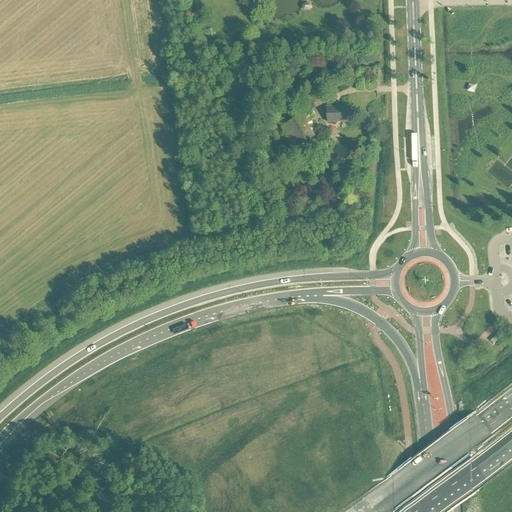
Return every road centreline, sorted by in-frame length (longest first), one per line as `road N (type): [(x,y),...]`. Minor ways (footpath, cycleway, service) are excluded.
road 1 (motorway): [(395,273),(281,281),(173,309),(51,375),(0,418)]
road 2 (motorway): [(0,439),(82,370),(145,336),(246,302),(322,292)]
road 3 (secondary): [(422,252),(412,0)]
road 4 (primary): [(456,511),(437,311)]
road 5 (motorway): [(511,407),(374,511)]
road 6 (motorway): [(322,292),(381,323),(420,380)]
road 7 (primary): [(420,380),(430,511)]
road 8 (motorway): [(416,511),(511,438)]
